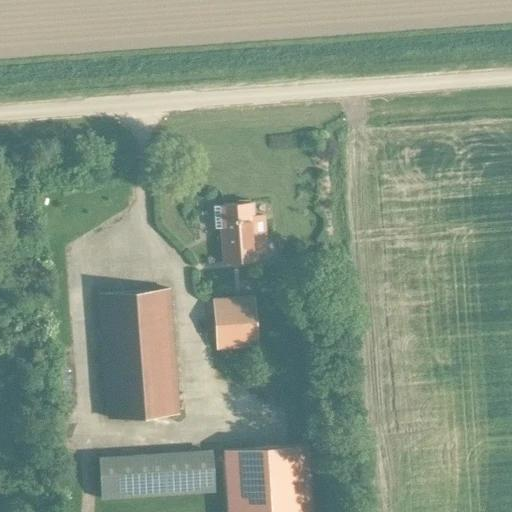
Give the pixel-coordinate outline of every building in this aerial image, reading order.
[(307,163),(317,176),(327,168),(317,155),(307,163)] [(217,206),(217,207),(211,207),(213,229),(218,229),(221,264),(254,261),(253,249),(263,248),(261,217),(251,217),(250,204),(246,204),(246,201),(235,202),(235,205),(217,206)] [(96,294),(97,321),(104,419),(175,414),(167,290),(96,294)] [(243,347),(240,317),(212,319),(214,349),(243,347)] [(224,511),(309,511),(305,445),(220,451),(224,511)] [(98,500),(212,493),(209,452),(96,460),(98,500)]
